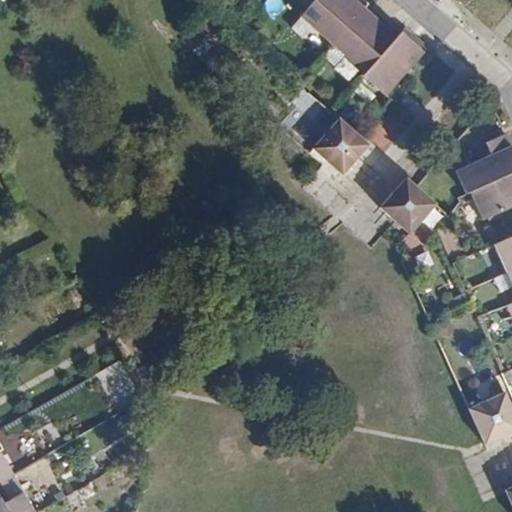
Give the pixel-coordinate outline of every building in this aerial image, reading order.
[(332,46),(364,9),(353,0),(315,0),(300,17),(311,27),(332,46)] [(396,38),(364,9),(332,46),(343,56),(364,74),(396,38)] [(311,27),(300,17),(292,27),(302,36),(311,27)] [(404,28),(396,38),(364,74),(362,76),(383,96),(427,49),(404,28)] [(343,56),(332,46),(323,56),(334,66),(343,56)] [(342,175),(367,146),(338,120),(313,149),(342,175)] [(470,192),(511,173),(511,150),(505,135),(485,144),(491,156),(456,173),(466,194),(470,192)] [(511,173),(470,192),(477,207),(484,221),(511,208),(511,173)] [(380,209),(395,223),(406,234),(408,235),(422,219),(434,205),(406,179),(380,209)] [(477,207),(470,192),(466,194),(457,199),(460,204),(464,213),(477,207)] [(434,205),(422,219),(433,228),(445,214),(434,205)] [(502,260),(506,271),(511,268),(511,237),(495,244),(502,260)] [(489,265),(494,277),(506,271),(502,260),(489,265)] [(494,277),(500,292),(511,287),(511,284),(506,271),(494,277)] [(122,360),(96,376),(117,409),(143,393),(122,360)] [(490,402),(505,395),(500,382),(485,389),(490,402)] [(490,402),(469,410),(485,446),(511,433),(511,410),(509,404),(505,395),(490,402)] [(0,481),(12,474),(0,454),(0,481)] [(0,498),(0,511),(33,511),(23,495),(4,505),(0,498)]
